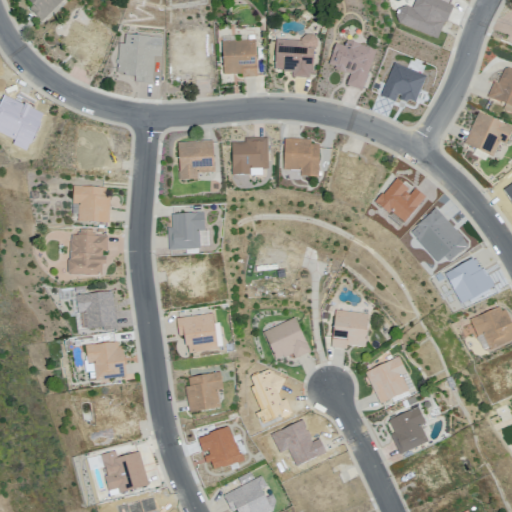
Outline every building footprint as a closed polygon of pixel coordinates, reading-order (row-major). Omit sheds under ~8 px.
[(28,0),(34,5),(30,9),(43,22),(65,0),(28,0)] [(126,45),(118,45),(116,76),(135,78),(135,83),(153,84),(155,55),(161,55),(162,38),(127,35),(126,45)] [(278,40),(277,68),(286,69),(286,72),(296,72),(296,78),(310,78),(310,74),(314,74),(315,50),(319,47),(319,40),(314,35),(308,35),(303,39),(302,41),(278,40)] [(223,42),(225,75),(243,74),(244,79),(259,78),(257,40),(223,42)] [(511,108),(489,97),(497,82),(500,83),(506,69),(511,68),(511,108)] [(502,142),(495,159),(466,145),(481,114),(511,127),(511,135),(508,145),(502,142)] [(233,144),(247,144),(247,139),(269,139),(270,170),(252,170),(252,176),(233,177),(233,144)] [(286,140),(285,171),(302,172),(302,177),(320,178),(321,146),(312,146),(312,141),(286,140)] [(178,144),(214,142),(216,173),(198,174),(199,181),(180,182),(178,144)] [(75,187),(74,205),(80,205),(79,223),(110,225),(111,198),(107,198),(107,189),(75,187)] [(173,216),(174,229),(169,229),(170,252),(202,250),(201,233),(206,232),(205,215),(173,216)] [(71,237),(70,261),(68,262),(68,275),(71,277),(103,278),(103,267),(106,267),(106,258),(103,258),(103,253),(108,253),(109,238),(71,237)] [(77,296),(78,315),(87,314),(89,330),(117,327),(114,293),(77,296)] [(511,317),(511,342),(493,351),(485,333),(480,335),(473,320),(501,307),(503,311),(508,309),(511,317)] [(335,310),(331,349),(348,351),(348,348),(367,350),(371,314),(335,310)] [(178,320),(180,337),(184,336),(186,348),(189,348),(190,356),(219,352),(213,315),(178,320)] [(263,332),(295,317),(312,353),(296,361),(293,355),(277,363),(263,332)] [(86,346),(88,364),(96,363),(98,380),(126,377),(123,347),(119,347),(119,342),(86,346)] [(367,373),(401,357),(408,373),(403,375),(410,390),(382,404),(367,373)] [(191,386),(186,387),(191,414),(222,408),(219,391),(224,390),(221,372),(189,378),(191,386)] [(390,421),(397,433),(392,436),(402,456),(430,442),(422,425),(427,423),(420,407),(390,421)] [(102,456),(108,477),(105,478),(109,492),(118,490),(120,495),(150,486),(140,452),(118,458),(116,452),(102,456)] [(231,511),(224,496),(263,476),(268,487),(262,490),(266,499),(274,495),(277,502),(274,511),(237,511),(234,511),(231,511)]
